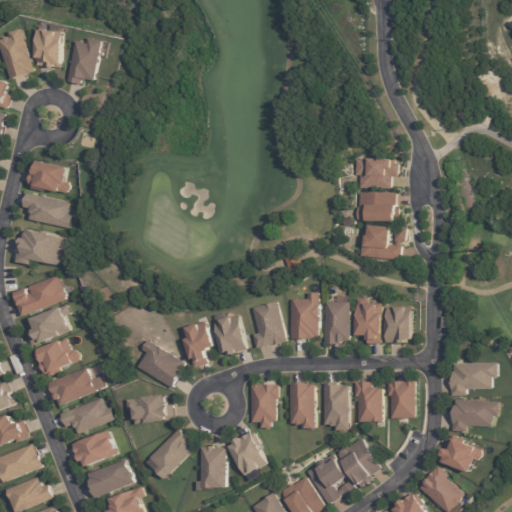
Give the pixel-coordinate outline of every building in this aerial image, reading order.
[(39,67),(64,68),(66,27),(56,26),(55,31),(40,30),(39,67)] [(36,73),(25,29),(11,33),(12,38),(2,40),(11,79),(36,73)] [(70,82),(83,85),(84,79),(95,82),(105,41),(92,38),(90,44),(79,41),(70,82)] [(0,80),(8,84),(4,92),(11,95),(6,109),(0,106),(0,80)] [(395,162),(395,164),(399,164),(399,177),(392,177),(392,189),(360,189),(361,176),(356,176),(356,161),(361,161),(361,160),(367,160),(367,159),(391,159),(391,160),(396,160),(395,162)] [(38,160),(37,166),(35,165),(33,170),(32,170),(29,184),(32,185),(31,186),(45,190),(45,188),(66,193),(67,191),(69,189),(69,185),(68,183),(69,182),(63,181),(67,166),(38,160)] [(397,196),(397,207),(401,207),(401,216),(400,216),(400,221),(394,221),(394,222),(359,221),(358,221),(358,208),(360,208),(360,193),(397,194),(397,196)] [(69,228),(71,215),(67,215),(69,201),(27,194),(25,208),(32,209),(30,221),(69,228)] [(391,229),(390,238),(391,238),(390,245),(397,246),(397,242),(396,242),(397,229),(408,230),(407,243),(402,242),(402,246),(403,246),(402,261),(362,257),(363,247),(361,247),(363,236),(364,236),(365,226),(391,228),(391,229)] [(58,265),(61,247),(67,248),(69,237),(24,229),(18,263),(31,265),(32,260),(58,265)] [(304,271),(291,276),(285,259),(298,255),(304,271)] [(67,300),(58,276),(28,287),(29,288),(15,293),(24,317),(67,300)] [(310,339),(298,339),(298,340),(292,340),(292,300),(309,300),(309,294),(320,294),(320,337),(316,337),(316,339),(310,339)] [(382,304),(382,345),(368,345),(368,341),(367,341),(367,336),(356,336),(356,315),(358,314),(358,299),(366,299),(366,304),(382,304)] [(281,344),(276,345),(275,345),(257,350),(253,335),(259,334),(253,309),(277,303),(287,342),(281,344)] [(345,342),(341,342),(341,345),(326,345),(326,303),(351,303),(351,342),(345,342)] [(72,332),(63,308),(33,319),(36,329),(29,332),(34,346),(72,332)] [(411,340),(408,340),(407,344),(386,344),(387,308),(413,308),(411,340)] [(247,349),(248,350),(227,355),(227,353),(221,354),(215,323),(219,322),(218,320),(240,316),(247,349)] [(208,351),(205,352),(207,358),(208,358),(210,364),(199,368),(196,359),(192,360),(185,340),(187,340),(184,330),(187,329),(186,328),(198,324),(199,325),(207,322),(215,347),(208,349),(209,351),(208,351)] [(82,362),(78,350),(73,352),(68,339),(38,350),(47,375),(82,362)] [(181,373),(179,376),(180,377),(173,389),(139,369),(147,354),(143,351),(149,341),(186,364),(181,373)] [(453,395),(453,390),(452,390),(452,377),(453,377),(453,372),(455,372),(455,365),(499,364),(499,378),(493,378),(493,390),(468,390),(468,396),(453,396),(453,395)] [(95,392),(59,407),(57,401),(54,401),(52,399),(52,397),(53,395),(48,384),(86,369),(95,392)] [(0,411),(17,405),(7,381),(0,384),(0,411)] [(408,420),(393,420),(392,397),(389,397),(389,383),(392,383),(416,382),(417,419),(408,420)] [(384,390),(384,423),(360,423),(359,398),(356,398),(356,383),(373,383),(373,388),(377,388),(377,390),(384,390)] [(350,384),(325,385),(326,426),(337,425),(337,431),(351,430),(350,384)] [(252,424),(252,386),(277,385),(277,386),(280,386),(280,400),(277,400),(277,423),(271,423),(272,429),(262,429),(261,423),(252,424)] [(309,386),(315,386),(316,430),(303,430),(303,425),(302,426),(297,426),(296,425),(291,425),(291,385),(309,385),(309,386)] [(163,397),(164,407),(173,406),(175,421),(135,426),(134,421),(133,421),(131,411),(128,411),(126,401),(163,396),(163,397)] [(62,414),(67,428),(75,425),(79,434),(115,420),(110,407),(105,408),(102,399),(62,414)] [(493,428),(468,427),(468,432),(454,432),(455,407),(456,407),(457,401),(500,403),(499,416),(494,416),(495,418),(495,421),(494,423),(493,428)] [(0,447),(30,436),(24,421),(14,425),(11,415),(0,419),(0,447)] [(182,432),(190,440),(185,445),(188,447),(187,448),(192,453),(164,480),(155,471),(159,468),(150,459),(180,430),(182,432)] [(75,444),(85,468),(118,455),(109,431),(75,444)] [(270,463),(253,433),(230,445),(247,476),(270,463)] [(441,462),(471,473),(476,459),(481,461),(485,449),(451,436),(441,462)] [(382,470),(371,477),(374,481),(362,489),(360,486),(358,487),(342,462),(344,460),(339,453),(349,446),(350,447),(362,439),(382,470)] [(43,468),(34,444),(0,457),(0,469),(5,482),(43,468)] [(216,449),(227,449),(227,490),(201,489),(202,448),(213,448),(213,449),(216,449)] [(348,497),(347,498),(345,495),(341,497),(342,498),(330,506),(308,473),(316,467),(316,466),(333,455),(337,460),(335,461),(347,479),(335,487),(338,493),(342,490),(341,490),(352,483),(357,491),(348,497)] [(97,498),(134,484),(125,461),(88,474),(97,498)] [(446,511),(451,511),(467,494),(438,468),(420,488),(446,511)] [(18,511),(55,498),(49,484),(44,487),(40,477),(9,489),(17,511),(18,511)] [(326,509),(321,511),(292,511),(285,501),(287,501),(283,494),(284,493),(283,492),(293,485),(294,486),(307,478),(327,509),(326,509)] [(143,511),(139,498),(144,497),(141,488),(110,498),(114,510),(107,511),(143,511)] [(255,511),(253,509),(274,494),(286,511),(255,511)] [(393,508),(395,511),(427,511),(416,494),(393,508)]
